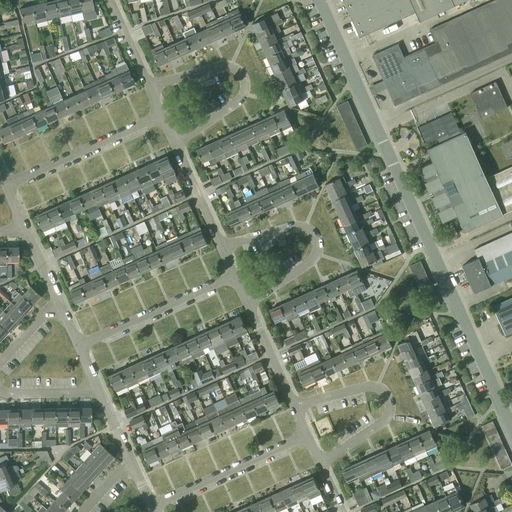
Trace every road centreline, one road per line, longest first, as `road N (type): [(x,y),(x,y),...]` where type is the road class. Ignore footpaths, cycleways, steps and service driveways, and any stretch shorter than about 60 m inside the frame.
road 1 (residential): [(511,428),(317,0)]
road 2 (residential): [(245,303),(310,263),(317,240),(299,228),(223,244)]
road 3 (residential): [(318,463),(385,421),(388,401),(367,388),(294,405)]
road 4 (residential): [(176,139),(238,101),(242,80),(230,66),(217,66),(151,86)]
road 5 (residential): [(6,184),(164,115)]
road 6 (residential): [(79,346),(237,278)]
road 7 (residential): [(150,507),(305,436)]
road 8 (unknown): [(377,131),(494,75),(511,91)]
road 9 (unknown): [(511,56),(373,121)]
